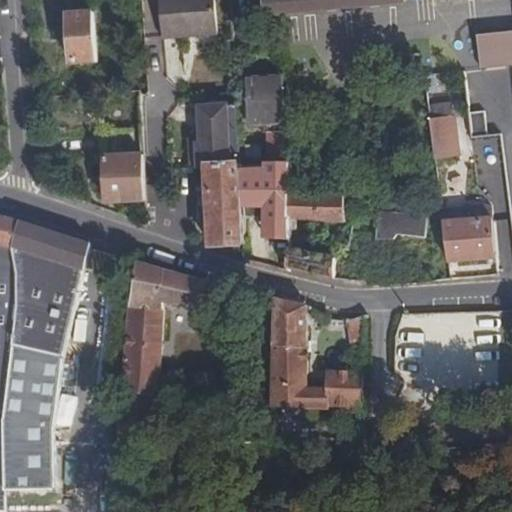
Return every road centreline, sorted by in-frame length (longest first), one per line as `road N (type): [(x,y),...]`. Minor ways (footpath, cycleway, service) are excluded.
road 1 (residential): [(511,293),(379,307),(338,302),(22,201)]
road 2 (residential): [(4,0),(22,201)]
road 3 (unknown): [(157,244),(159,76)]
